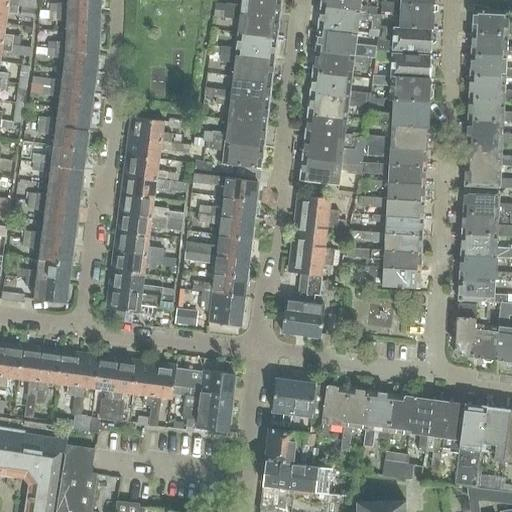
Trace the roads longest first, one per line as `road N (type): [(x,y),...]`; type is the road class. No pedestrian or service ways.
road 1 (residential): [(433,372),(453,0)]
road 2 (residential): [(256,349),(260,289),(276,257),(281,130),(304,0)]
road 3 (residential): [(78,323),(118,103),(116,0)]
road 4 (residential): [(256,349),(104,335),(78,323)]
road 5 (residential): [(433,372),(256,349)]
road 6 (residential): [(243,511),(256,349)]
